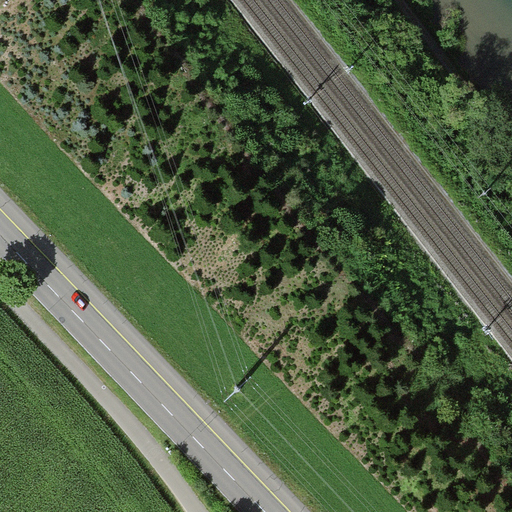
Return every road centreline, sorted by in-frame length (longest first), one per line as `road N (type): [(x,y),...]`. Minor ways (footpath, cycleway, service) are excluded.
road 1 (primary): [(281,511),(0,227)]
road 2 (track): [(399,0),(511,144)]
